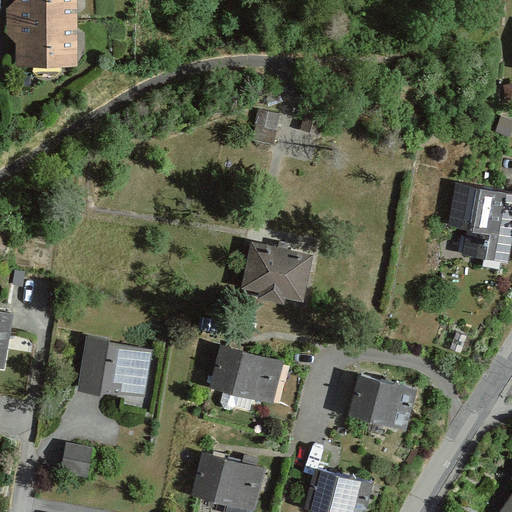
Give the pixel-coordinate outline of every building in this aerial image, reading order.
[(6,3),(6,19),(77,19),(76,0),(14,0),(15,3),(6,3)] [(77,62),(77,19),(6,19),(6,36),(14,36),(14,62),(77,62)] [(325,104),(309,100),(301,127),(317,131),(325,104)] [(277,113),(258,110),(253,139),(272,142),(277,113)] [(509,259),(511,236),(511,190),(455,182),(449,221),(468,224),(464,252),(509,259)] [(304,296),(312,253),(251,241),(242,285),(260,288),(258,296),(282,300),(284,292),(304,296)] [(0,364),(2,365),(11,311),(0,308),(0,364)] [(141,395),(150,346),(89,335),(80,384),(141,395)] [(269,397),(278,358),(221,344),(212,383),(269,397)] [(405,424),(415,387),(359,373),(350,410),(405,424)] [(62,471),(88,475),(92,445),(66,442),(62,471)] [(252,507),(263,467),(203,451),(193,490),(252,507)] [(341,511),(362,511),(371,482),(315,467),(306,502),(341,511)] [(511,511),(511,492),(501,509),(505,511),(511,511)]
